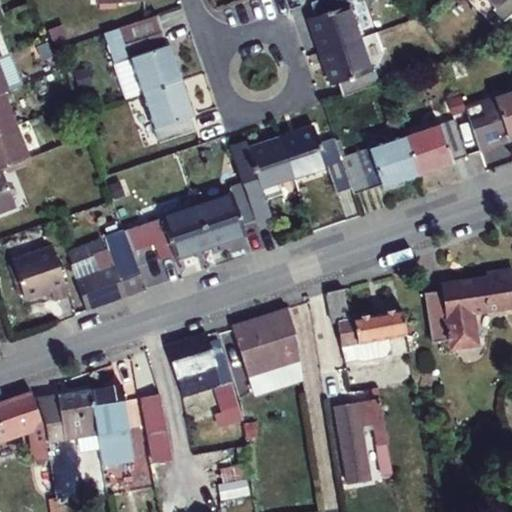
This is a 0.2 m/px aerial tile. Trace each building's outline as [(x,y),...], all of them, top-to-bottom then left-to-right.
[(305,21),(317,54),(356,41),(342,0),(321,0),(308,4),(312,18),(305,21)] [(511,0),(486,0),(497,11),(493,14),(502,24),(511,14),(511,0)] [(161,47),(157,34),(151,18),(98,35),(107,63),(125,58),(137,95),(177,82),(165,45),(161,47)] [(372,89),(356,41),(317,54),(328,88),(336,85),(340,100),(372,89)] [(177,82),(137,95),(153,143),(190,131),(186,119),(189,117),(177,82)] [(511,92),(463,109),(478,153),(511,141),(511,92)] [(0,98),(0,132),(12,128),(0,98)] [(449,122),(399,138),(412,176),(449,164),(447,159),(460,155),(449,122)] [(12,128),(0,132),(0,169),(24,160),(12,128)] [(278,138),(291,179),(323,168),(331,194),(347,189),(336,159),(330,139),(315,144),(310,128),(278,138)] [(243,142),(227,148),(239,184),(251,221),(266,216),(261,199),(278,193),(275,183),(291,179),(278,138),(244,149),(243,142)] [(376,188),(412,176),(399,138),(336,159),(347,189),(348,193),(375,185),(376,188)] [(0,211),(11,207),(0,177),(0,211)] [(251,221),(239,184),(225,189),(227,195),(191,206),(204,246),(240,234),(237,225),(251,221)] [(204,246),(191,206),(143,222),(117,230),(125,251),(149,242),(154,258),(169,254),(170,257),(204,246)] [(67,294),(49,247),(7,263),(22,300),(47,290),(51,300),(67,294)] [(87,307),(118,295),(104,251),(93,255),(95,262),(74,269),(87,307)] [(432,289),(416,292),(424,342),(440,340),(441,347),(469,343),(464,312),(508,305),(502,267),(474,271),(475,277),(431,284),(432,289)] [(398,332),(393,303),(346,310),(340,277),(323,283),(329,314),(333,313),(340,348),(347,347),(346,339),(398,332)] [(243,370),(294,353),(292,339),(281,297),(225,317),(243,370)] [(202,325),(162,339),(179,391),(212,380),(223,408),(215,411),(219,423),(240,415),(213,330),(204,333),(202,325)] [(243,370),(249,389),(297,373),(294,353),(243,370)] [(118,424),(109,378),(85,382),(92,429),(118,424)] [(85,382),(37,391),(45,413),(48,436),(92,429),(85,382)] [(39,415),(27,386),(0,395),(0,430),(20,426),(24,457),(44,454),(39,415)] [(137,393),(150,459),(168,455),(155,390),(137,393)] [(376,396),(332,403),(343,461),(346,480),(366,476),(357,421),(369,419),(372,445),(383,444),(376,396)] [(148,511),(132,436),(118,440),(133,511),(148,511)] [(60,511),(59,496),(49,497),(50,511),(60,511)]
